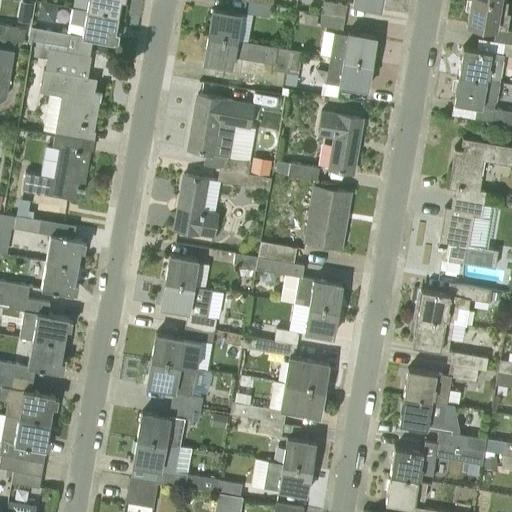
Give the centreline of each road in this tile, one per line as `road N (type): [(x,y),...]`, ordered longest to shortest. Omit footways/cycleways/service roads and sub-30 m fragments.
road 1 (residential): [(341,511),(430,0)]
road 2 (residential): [(76,511),(164,0)]
